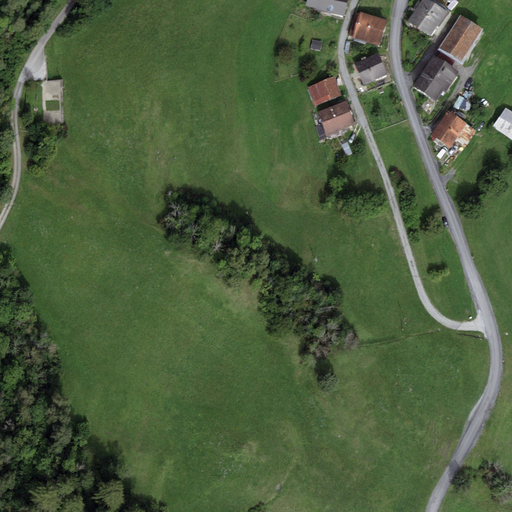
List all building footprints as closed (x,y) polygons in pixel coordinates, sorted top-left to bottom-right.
[(308,0),(307,6),(316,8),(316,10),(345,17),(345,15),(348,0),(308,0)] [(431,36),(447,11),(429,0),(422,0),(408,22),(431,36)] [(352,38),(379,46),(387,20),(360,12),(359,14),(356,13),(349,35),(352,36),(352,38)] [(461,62),(483,29),(461,15),(439,48),(442,50),(456,59),(461,62)] [(321,43),(311,41),(309,50),(319,52),(321,43)] [(456,59),(442,50),(437,57),(451,67),(456,59)] [(363,85),(387,75),(378,53),(354,63),(363,85)] [(437,57),(433,55),(412,86),(436,102),(443,91),(445,93),(459,73),(451,67),(437,57)] [(331,79),(304,88),(310,107),(338,97),(331,79)] [(346,101),(318,112),(323,125),(327,136),(355,125),(346,101)] [(511,112),(505,108),(493,127),(511,139),(511,112)] [(466,125),(467,124),(448,111),(431,135),(436,139),(434,142),(442,147),(444,144),(450,148),(454,142),(466,125)] [(323,125),(316,127),(320,140),(327,137),(327,136),(323,125)] [(477,132),(466,125),(454,142),(465,149),(477,132)]
